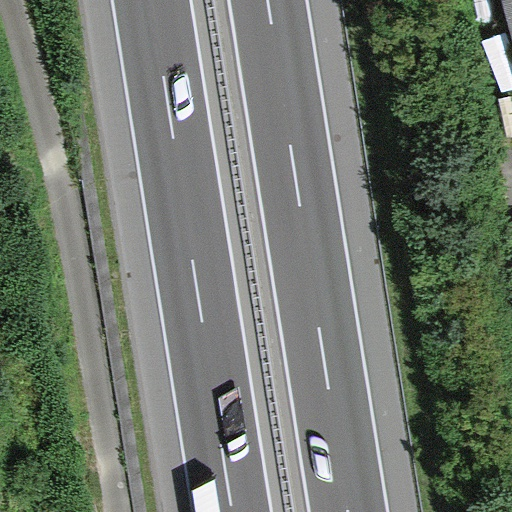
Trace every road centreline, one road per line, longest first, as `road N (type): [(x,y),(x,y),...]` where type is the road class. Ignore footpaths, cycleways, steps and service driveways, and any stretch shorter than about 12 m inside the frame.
road 1 (residential): [(104,511),(53,188),(1,0)]
road 2 (motorway): [(149,0),(231,511)]
road 3 (motorway): [(352,511),(271,0)]
